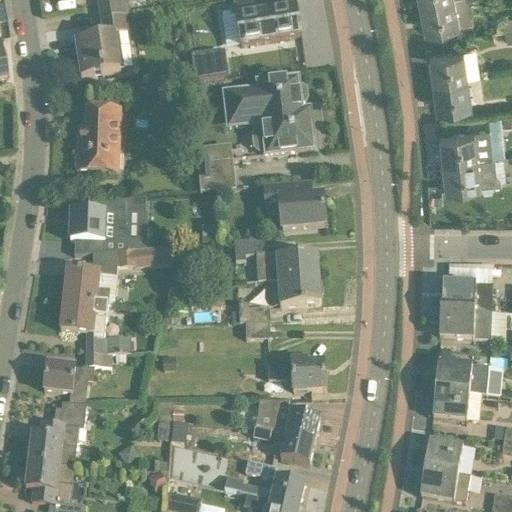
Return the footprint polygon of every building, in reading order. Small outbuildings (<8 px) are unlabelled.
[(101,24),(131,19),(128,0),(97,5),(101,24)] [(467,0),(449,0),(420,6),(425,34),(472,25),(467,0)] [(220,8),(224,34),(247,30),(250,49),(301,40),(296,13),(269,17),(267,5),(245,8),(244,4),(220,8)] [(505,31),(511,29),(511,18),(503,20),(505,31)] [(116,39),(134,36),(131,19),(101,24),(103,39),(74,44),(81,81),(122,75),(116,39)] [(430,56),(434,84),(469,79),(480,78),(476,50),(430,56)] [(221,54),(191,58),(195,87),(225,83),(221,54)] [(469,79),(434,84),(438,112),(473,107),(469,79)] [(259,93),(225,97),(220,106),(228,124),(236,130),(263,127),(264,135),(258,135),(254,140),(256,152),(261,155),(266,155),(267,160),(315,154),(311,125),(303,126),(301,107),(304,107),(307,103),(306,94),(303,91),(299,91),(298,82),(258,87),(259,93)] [(120,177),(121,137),(122,113),(87,112),(87,133),(79,132),(78,175),(120,177)] [(511,115),(502,117),(503,128),(511,127),(511,115)] [(493,159),(490,130),(478,132),(441,135),(443,164),(493,159)] [(230,153),(218,154),(198,156),(203,198),(234,195),(230,153)] [(443,164),(446,192),(462,190),(463,196),(475,195),(474,189),(482,188),(484,194),(491,193),(492,187),(501,186),(501,183),(500,177),(497,174),(495,159),(493,159),(443,164)] [(324,200),(312,201),(310,188),(265,192),(267,217),(281,216),(282,233),(327,230),(324,200)] [(142,234),(144,203),(106,206),(105,218),(71,216),(70,244),(105,246),(106,233),(123,234),(123,233),(142,234)] [(265,244),(234,246),(236,267),(246,266),(246,261),(256,260),(258,287),(278,286),(277,280),(319,278),(317,259),(280,261),(279,257),(266,258),(265,244)] [(175,269),(178,252),(114,257),(93,258),(94,278),(102,279),(116,280),(117,274),(175,269)] [(100,294),(102,279),(94,278),(66,275),(63,304),(109,309),(110,295),(100,294)] [(319,278),(277,280),(278,286),(279,313),(321,310),(319,278)] [(442,287),(441,314),(492,317),(493,289),(442,287)] [(107,324),(108,319),(109,309),(63,304),(60,336),(77,338),(77,342),(85,343),(85,359),(113,358),(132,358),(132,343),(105,343),(107,324)] [(232,328),(246,328),(270,328),(270,313),(250,313),(250,308),(239,308),(239,316),(232,316),(232,328)] [(440,343),(475,344),(491,345),(492,317),(441,314),(440,343)] [(246,344),(271,344),(270,328),(246,328),(246,344)] [(113,358),(85,359),(85,372),(112,373),(113,358)] [(163,376),(176,375),(176,361),(163,361),(163,376)] [(268,386),(293,385),(294,396),(325,395),(325,367),(308,368),(308,362),(293,362),(293,368),(268,369),(268,386)] [(436,394),(470,398),(486,400),(489,371),(473,370),(438,366),(436,394)] [(89,388),(75,386),(76,372),(48,368),(44,396),(71,399),(70,408),(86,408),(89,388)] [(433,422),(467,425),(470,398),(436,394),(433,422)] [(159,406),(159,407),(158,426),(172,426),(173,413),(173,407),(159,406)] [(260,406),(258,417),(272,420),(270,435),(272,436),(286,439),(315,446),(321,422),(288,415),(290,406),(260,406)] [(32,439),(29,465),(75,471),(79,434),(84,435),(87,408),(86,408),(70,408),(62,408),(59,429),(42,427),(41,440),(32,439)] [(184,414),(173,413),(173,421),(172,426),(183,427),(184,414)] [(494,443),(504,444),(506,432),(506,431),(499,430),(496,433),(494,443)] [(270,435),(255,432),(254,442),(270,446),(272,436),(270,435)] [(315,446),(286,439),(284,449),(280,464),(309,470),(315,446)] [(511,446),(504,445),(502,456),(511,457),(511,446)] [(430,446),(425,474),(458,479),(463,452),(430,446)] [(50,510),(50,511),(82,511),(83,510),(71,509),(75,471),(29,465),(26,493),(33,493),(31,508),(50,510)] [(248,465),(245,478),(270,484),(273,471),(265,469),(248,465)] [(159,475),(168,475),(168,466),(159,466),(159,475)] [(471,481),(458,479),(425,474),(420,501),(466,509),(471,481)] [(160,476),(148,482),(156,498),(169,491),(169,477),(160,476)] [(242,499),(244,489),(245,485),(228,481),(224,495),(242,499)] [(300,511),(306,488),(277,481),(271,506),(298,511),(300,511)] [(247,500),(257,503),(259,492),(244,489),(242,499),(246,500),(247,500)] [(200,511),(202,505),(169,498),(168,511),(200,511)] [(511,511),(511,501),(495,498),(492,511),(511,511)] [(298,511),(271,506),(270,505),(270,506),(247,501),(245,510),(244,511),(298,511)]
